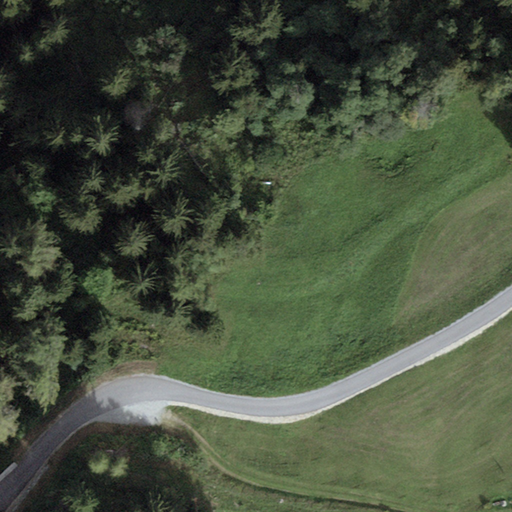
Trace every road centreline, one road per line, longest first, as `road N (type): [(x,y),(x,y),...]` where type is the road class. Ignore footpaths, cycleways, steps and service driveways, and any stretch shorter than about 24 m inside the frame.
road 1 (unclassified): [(511,299),(454,338),(330,398),(242,410),(122,389),(0,467)]
road 2 (track): [(142,388),(237,470),(404,511)]
